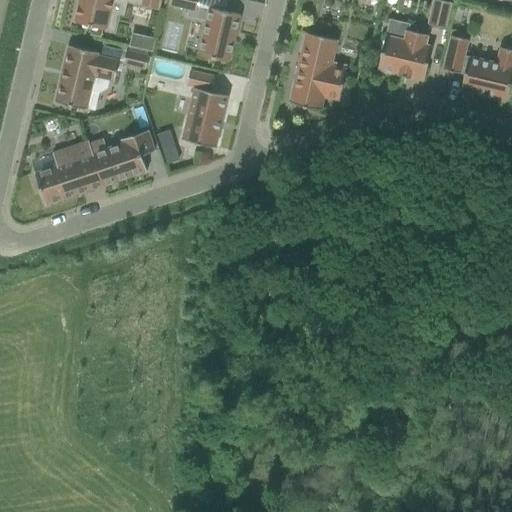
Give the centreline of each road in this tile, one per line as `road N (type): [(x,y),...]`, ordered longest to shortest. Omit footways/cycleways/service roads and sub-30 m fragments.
road 1 (residential): [(239,158),(418,102),(511,130)]
road 2 (residential): [(0,201),(8,223),(42,224),(239,158)]
road 3 (residential): [(43,0),(0,196)]
road 4 (residential): [(239,158),(276,0)]
